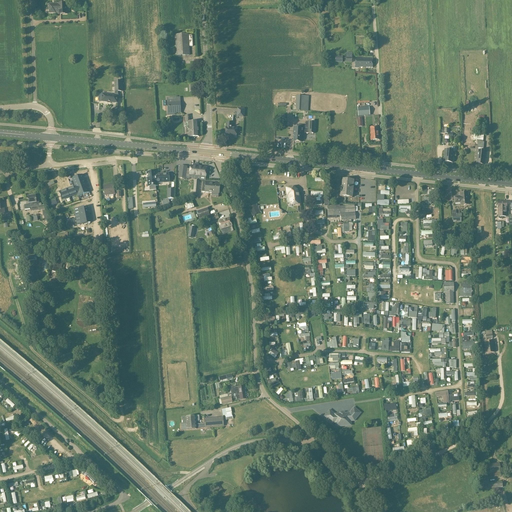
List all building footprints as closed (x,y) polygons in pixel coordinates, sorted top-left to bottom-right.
[(58,12),(58,14),(67,14),(66,4),(58,4),(58,5),(58,12)] [(49,5),(49,13),(55,13),(55,12),(58,12),(58,5),(49,5)] [(175,35),(177,56),(190,56),(188,35),(175,35)] [(355,68),(359,68),(372,68),(373,59),(360,59),(360,58),(355,58),(355,68)] [(101,101),(101,102),(107,102),(107,104),(111,104),(111,103),(117,104),(118,96),(115,96),(102,94),(102,95),(101,101)] [(180,98),(167,98),(168,115),(173,115),(173,114),(181,113),(180,98)] [(245,109),(237,108),(237,117),(244,118),(245,109)] [(369,108),(357,109),(358,117),(370,116),(369,108)] [(199,137),(198,122),(191,122),(190,115),(185,116),(186,123),(188,123),(188,127),(186,127),(186,134),(189,134),(189,138),(199,137)] [(293,128),(293,135),(293,142),(301,143),(301,136),(302,136),(302,133),(315,134),(315,122),(309,122),(308,129),(293,128)] [(225,136),(230,137),(229,137),(233,138),(233,137),(236,137),(237,129),(232,128),(233,124),(227,123),(226,128),(225,136)] [(371,141),(379,140),(378,129),(370,130),(371,141)] [(483,149),(484,143),(478,142),(477,148),(479,148),(478,151),(477,150),(476,157),(477,157),(476,164),(484,165),(485,158),(486,151),(483,151),(483,149)] [(443,162),(452,163),(453,151),(444,150),(443,162)] [(205,179),(206,166),(190,164),(189,178),(205,179)] [(156,175),(156,171),(147,172),(148,188),(157,187),(157,184),(156,175)] [(169,173),(156,175),(157,184),(170,182),(169,173)] [(85,183),(82,176),(73,179),(71,180),(73,184),(74,183),(75,187),(59,193),(62,200),(63,200),(63,201),(67,199),(67,198),(68,198),(68,199),(72,197),(72,196),(73,196),(73,197),(77,195),(77,194),(78,197),(89,193),(86,183),(85,183)] [(343,180),(342,188),(341,188),(340,196),(352,198),(354,181),(343,180)] [(220,184),(205,183),(203,183),(202,192),(219,194),(220,184)] [(114,185),(104,186),(104,193),(105,193),(105,196),(111,195),(114,195),(114,185)] [(291,203),(293,205),(294,205),(300,204),(300,199),(299,199),(298,197),(299,197),(298,192),(296,193),(296,190),(294,189),(292,189),(291,187),(286,188),(287,195),(290,195),(291,203)] [(390,195),(390,191),(385,191),(385,187),(379,187),(378,191),(381,191),(381,195),(390,195)] [(460,197),(454,197),(455,203),(460,203),(460,205),(469,204),(468,193),(459,194),(460,197)] [(252,196),(252,198),(245,201),(253,216),(260,213),(256,205),(259,203),(256,197),(257,197),(256,195),(252,196)] [(378,195),(378,201),(380,201),(380,205),(389,205),(389,201),(383,201),(383,195),(378,195)] [(29,205),(24,206),(25,210),(30,209),(30,208),(31,211),(39,210),(38,207),(39,207),(39,206),(41,206),(41,204),(39,204),(39,201),(36,201),(36,196),(27,197),(28,204),(29,204),(29,205)] [(187,211),(194,208),(191,199),(184,201),(187,211)] [(506,202),(498,202),(498,204),(497,204),(497,207),(498,207),(498,208),(498,217),(499,217),(499,219),(500,220),(502,220),(503,219),(503,217),(506,217),(506,209),(506,202)] [(372,207),(372,204),(365,204),(365,207),(369,207),(369,213),(375,213),(375,207),(372,207)] [(355,221),(354,206),(328,208),(329,217),(341,216),(341,222),(355,221)] [(91,223),(88,207),(74,210),(77,226),(91,223)] [(207,208),(197,212),(200,219),(210,216),(207,208)] [(456,211),(451,211),(452,217),(453,217),(453,221),(454,221),(454,223),(456,222),(461,222),(461,217),(462,217),(462,214),(456,214),(456,211)] [(232,226),(229,218),(218,222),(221,230),(232,226)] [(383,223),(383,220),(378,219),(377,230),(389,230),(389,226),(385,226),(385,223),(383,223)] [(343,223),(344,232),(353,232),(352,223),(343,223)] [(385,231),(380,231),(380,240),(389,239),(389,236),(385,236),(385,231)] [(65,233),(58,235),(59,241),(66,240),(66,239),(69,238),(68,233),(65,234),(65,233)] [(380,250),(389,249),(389,246),(384,247),(384,240),(379,241),(380,250)] [(286,253),(284,246),(275,248),(276,251),(281,250),(282,254),(286,253)] [(60,274),(63,262),(55,260),(52,272),(60,274)] [(66,269),(78,272),(80,266),(68,263),(66,269)] [(325,264),(317,265),(318,276),(323,276),(323,269),(326,269),(325,264)] [(310,275),(310,277),(315,277),(314,267),(305,268),(306,275),(310,275)] [(424,280),(438,280),(438,277),(433,277),(433,271),(427,271),(427,269),(423,269),(423,277),(424,277),(424,280)] [(351,277),(356,276),(355,270),(346,270),(346,283),(351,282),(351,277)] [(450,283),(444,284),(444,292),(446,292),(447,304),(454,304),(453,292),(454,292),(453,286),(450,286),(450,283)] [(375,292),(375,284),(369,284),(370,288),(367,289),(367,292),(375,292)] [(460,297),(472,297),(472,289),(460,288),(460,297)] [(389,316),(399,316),(399,304),(396,304),(396,308),(392,307),(392,312),(389,312),(389,316)] [(414,312),(409,311),(408,318),(417,318),(418,307),(414,307),(414,312)] [(426,321),(428,308),(423,307),(423,312),(419,311),(417,320),(426,321)] [(401,327),(401,328),(406,328),(406,326),(411,326),(411,320),(399,320),(399,318),(393,318),(393,327),(401,327)] [(431,332),(431,323),(422,322),(422,327),(427,327),(427,332),(431,332)] [(301,333),(308,333),(308,326),(306,326),(306,324),(299,324),(299,329),(305,329),(305,331),(301,331),(301,333)] [(444,338),(444,325),(432,324),(432,331),(439,332),(439,338),(444,338)] [(492,331),(485,332),(486,332),(482,333),(482,335),(486,335),(486,336),(483,337),(483,340),(486,340),(486,339),(486,340),(493,339),(492,331)] [(410,343),(410,336),(406,336),(406,332),(401,332),(401,343),(410,343)] [(463,333),(463,341),(468,341),(467,336),(474,336),(473,333),(463,333)] [(309,334),(301,334),(302,342),(310,341),(309,334)] [(270,346),(278,344),(277,337),(273,338),(273,342),(269,343),(270,346)] [(328,349),(337,348),(336,337),(333,338),(333,341),(327,342),(328,349)] [(396,341),(396,343),(394,343),(394,347),(389,347),(389,352),(399,352),(399,341),(396,341)] [(484,342),(486,354),(495,352),(493,341),(490,342),(489,341),(488,341),(488,342),(484,342)] [(401,353),(410,353),(410,350),(407,350),(407,343),(401,343),(401,353)] [(282,356),(290,355),(290,347),(281,348),(282,356)] [(276,358),(279,352),(272,349),(269,354),(276,358)] [(342,357),(341,354),(330,354),(330,359),(329,359),(329,362),(340,362),(340,357),(342,357)] [(313,361),(316,361),(315,357),(306,358),(307,368),(311,367),(311,366),(314,365),(313,361)] [(286,362),(288,372),(302,370),(301,363),(306,362),(305,359),(286,362)] [(342,366),(342,375),(353,374),(352,370),(345,370),(345,366),(342,366)] [(274,379),(273,375),(276,374),(275,372),(267,374),(268,381),(274,379)] [(452,381),(458,381),(458,372),(446,372),(446,377),(452,377),(452,381)] [(236,401),(246,399),(244,386),(235,388),(235,387),(230,387),(231,394),(226,395),(225,392),(219,394),(220,396),(222,405),(232,403),(232,399),(236,398),(236,401)] [(353,392),(353,394),(360,393),(358,386),(355,386),(355,388),(347,390),(347,393),(353,392)] [(283,390),(278,387),(274,392),(279,395),(283,390)] [(314,394),(315,399),(323,398),(322,387),(317,387),(317,394),(314,394)] [(305,399),(305,402),(313,401),(312,389),(309,389),(309,396),(307,396),(307,399),(305,399)] [(438,407),(447,406),(446,403),(449,403),(448,391),(436,392),(436,398),(443,397),(443,403),(438,404),(438,407)] [(10,405),(13,408),(15,405),(8,399),(5,402),(6,403),(4,405),(7,408),(10,405)] [(349,413),(335,415),(329,410),(324,417),(332,423),(336,423),(340,427),(346,426),(350,421),(354,421),(361,413),(354,407),(349,413)] [(231,408),(222,410),(223,416),(225,415),(227,420),(234,419),(231,408)] [(187,430),(196,429),(196,421),(198,421),(198,416),(182,418),(183,425),(186,424),(187,430)] [(223,418),(204,419),(205,428),(223,426),(223,418)] [(414,432),(414,436),(418,436),(417,428),(408,428),(408,432),(414,432)] [(490,465),(491,477),(500,475),(499,464),(490,465)] [(82,473),(94,484),(97,480),(85,469),(82,473)] [(484,489),(503,487),(502,482),(489,483),(489,479),(483,480),(484,489)] [(208,495),(219,488),(218,486),(207,493),(205,494),(206,497),(208,495)]
